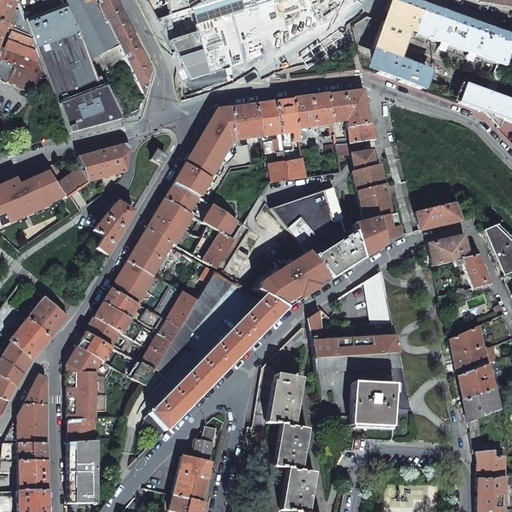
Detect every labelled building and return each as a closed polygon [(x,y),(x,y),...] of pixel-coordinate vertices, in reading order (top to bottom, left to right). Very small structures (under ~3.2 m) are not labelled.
[(11,23),(9,28),(10,29),(30,36),(24,21),(15,0),(0,0),(13,5),(7,22),(11,23)] [(0,0),(0,24),(7,28),(9,28),(11,23),(7,22),(13,5),(0,0)] [(15,0),(24,21),(62,6),(59,0),(15,0)] [(95,0),(59,0),(62,6),(77,33),(89,60),(118,46),(95,0)] [(112,0),(95,0),(118,46),(124,55),(138,48),(119,13),(112,0)] [(165,0),(170,16),(189,10),(221,0),(165,0)] [(315,0),(297,0),(168,41),(189,79),(272,53),(321,19),(315,0)] [(384,13),(387,14),(385,19),(384,24),(380,23),(370,51),(375,74),(420,90),(426,71),(398,61),(403,47),(491,79),(497,62),(503,64),(505,60),(511,37),(511,32),(507,31),(506,34),(433,8),(432,5),(428,0),(389,0),(388,2),(386,6),(385,9),(385,11),(384,13)] [(494,5),(511,8),(511,0),(478,0),(478,2),(494,5)] [(62,6),(24,21),(30,36),(34,49),(77,33),(62,6)] [(30,36),(10,29),(9,32),(4,48),(40,62),(34,49),(30,36)] [(77,33),(34,49),(40,62),(45,77),(67,135),(119,120),(98,79),(94,81),(89,60),(77,33)] [(4,48),(0,46),(0,59),(40,74),(45,77),(40,62),(4,48)] [(118,46),(89,60),(94,81),(98,79),(128,65),(124,55),(118,46)] [(128,65),(144,96),(151,72),(138,48),(124,55),(128,65)] [(0,76),(9,81),(32,92),(40,74),(0,59),(0,76)] [(481,110),(490,119),(497,126),(499,119),(502,120),(511,123),(511,102),(463,84),(456,104),(479,112),(480,108),(482,109),(481,110)] [(344,93),(326,95),(331,124),(341,122),(345,121),(346,128),(370,123),(362,90),(344,93)] [(326,95),(291,100),(296,130),(327,125),(331,125),(331,124),(326,95)] [(283,101),(274,103),(279,135),(281,132),(296,130),(291,100),(283,101)] [(265,104),(255,105),(260,137),(279,135),(274,103),(265,104)] [(242,107),(229,109),(234,141),(260,137),(255,105),(242,107)] [(215,112),(201,136),(228,150),(234,141),(229,109),(217,111),(215,112)] [(341,122),(331,124),(331,125),(332,136),(333,140),(345,138),(344,130),(342,131),(341,122)] [(370,123),(346,128),(348,138),(349,144),(356,143),(374,140),(372,132),(370,123)] [(290,133),(279,135),(280,138),(283,154),(286,153),(286,150),(293,149),(290,133)] [(228,150),(201,136),(199,139),(191,151),(189,155),(187,159),(213,173),(228,150)] [(323,137),(321,137),(324,156),(336,154),(334,146),(333,140),(332,136),(329,136),(323,137)] [(274,141),(261,144),(263,155),(277,152),(274,141)] [(349,144),(334,146),(336,154),(337,160),(349,158),(359,155),(356,143),(349,144)] [(76,158),(80,168),(87,182),(126,171),(128,150),(128,148),(127,147),(126,146),(125,145),(124,145),(122,145),(76,158)] [(165,156),(155,151),(150,160),(159,166),(165,156)] [(359,155),(349,158),(353,173),(350,174),(363,223),(351,226),(352,230),(353,235),(362,259),(378,249),(387,244),(400,236),(394,215),(390,216),(377,166),(374,167),(370,152),(359,155)] [(179,172),(171,185),(198,198),(213,173),(187,159),(179,172)] [(302,160),(285,164),(287,181),(305,179),(302,160)] [(285,164),(284,161),(265,165),(268,184),(287,181),(285,164)] [(54,164),(44,167),(53,180),(60,175),(54,164)] [(53,180),(44,167),(0,186),(0,231),(69,201),(66,197),(56,184),(53,180)] [(68,176),(56,184),(66,197),(87,182),(80,168),(68,176)] [(167,193),(162,201),(187,215),(189,212),(198,198),(171,185),(167,193)] [(271,209),(268,210),(285,230),(297,219),(326,252),(353,235),(352,230),(343,234),(338,221),(331,224),(328,214),(321,216),(318,208),(326,205),(323,198),(321,192),(271,209)] [(154,215),(145,229),(171,244),(174,246),(190,217),(187,215),(162,201),(154,215)] [(119,234),(133,212),(115,202),(92,231),(102,238),(96,249),(106,257),(119,234)] [(425,210),(414,214),(416,222),(418,231),(438,226),(459,222),(451,204),(425,210)] [(326,205),(318,208),(321,216),(328,214),(326,205)] [(211,207),(201,223),(207,226),(218,233),(232,241),(240,226),(211,207)] [(297,219),(285,230),(306,253),(312,261),(326,252),(297,219)] [(511,241),(495,226),(480,232),(501,277),(511,272),(511,241)] [(145,229),(126,261),(152,276),(171,244),(145,229)] [(188,233),(180,249),(191,256),(196,245),(200,239),(188,233)] [(209,247),(201,261),(214,269),(232,241),(218,233),(209,247)] [(346,270),(362,259),(353,235),(326,252),(312,261),(329,280),(346,270)] [(443,241),(425,245),(427,256),(430,267),(451,262),(458,260),(466,258),(463,244),(461,236),(443,241)] [(463,244),(466,258),(475,256),(470,242),(469,243),(463,244)] [(312,261),(306,253),(260,282),(254,291),(264,297),(285,308),(307,294),(329,280),(312,261)] [(466,258),(458,260),(461,265),(470,286),(487,282),(475,256),(466,258)] [(117,276),(109,289),(137,305),(152,281),(154,277),(152,276),(126,261),(117,276)] [(385,297),(379,271),(372,276),(362,282),(372,325),(391,324),(386,302),(385,297)] [(161,358),(154,369),(162,377),(179,356),(191,331),(230,284),(212,274),(195,302),(179,329),(170,343),(161,358)] [(154,277),(152,281),(161,287),(163,283),(154,277)] [(165,284),(162,288),(177,296),(177,295),(179,296),(181,293),(165,284)] [(105,296),(101,304),(129,320),(137,305),(109,289),(105,296)] [(167,318),(165,321),(166,321),(179,329),(195,302),(181,293),(179,296),(167,318)] [(264,297),(147,414),(164,431),(204,390),(245,350),(285,308),(264,297)] [(43,298),(25,319),(49,338),(58,328),(66,318),(43,298)] [(150,301),(145,310),(165,321),(167,318),(155,311),(158,305),(150,301)] [(97,311),(92,318),(118,333),(120,334),(129,320),(101,304),(97,311)] [(145,309),(137,321),(152,330),(151,332),(156,335),(157,335),(166,321),(165,321),(145,310),(145,309)] [(316,313),(305,319),(309,337),(310,342),(313,341),(321,341),(316,313)] [(88,325),(84,333),(110,348),(112,344),(118,333),(92,318),(88,325)] [(25,319),(8,342),(9,342),(31,361),(40,350),(49,338),(25,319)] [(179,329),(166,321),(157,335),(170,343),(179,329)] [(476,327),(447,340),(451,358),(455,376),(485,364),(481,348),(476,327)] [(261,369),(251,427),(263,429),(264,423),(270,382),(273,382),(274,375),(304,345),(304,339),(303,331),(302,329),(301,329),(261,369)] [(147,350),(154,338),(140,330),(138,333),(137,334),(137,335),(133,341),(147,350)] [(79,340),(75,347),(99,361),(101,362),(110,348),(84,333),(79,340)] [(154,338),(147,350),(161,358),(170,343),(157,335),(156,335),(154,338)] [(313,341),(310,342),(312,360),(398,354),(394,336),(321,341),(313,341)] [(9,342),(0,356),(0,377),(14,387),(31,361),(9,342)] [(112,344),(110,348),(139,364),(140,361),(135,357),(140,348),(129,342),(126,342),(121,349),(112,344)] [(481,348),(485,364),(494,361),(490,346),(485,350),(484,348),(481,348)] [(93,419),(93,412),(106,411),(106,376),(110,368),(101,362),(99,361),(75,347),(64,366),(65,422),(93,419)] [(140,361),(139,364),(153,371),(154,369),(161,358),(147,350),(140,361)] [(398,354),(312,360),(315,374),(401,367),(398,354)] [(491,363),(485,364),(492,389),(497,387),(491,363)] [(139,364),(130,379),(144,386),(153,371),(139,364)] [(458,388),(461,401),(492,389),(485,364),(455,376),(458,388)] [(37,375),(22,405),(45,405),(45,379),(37,375)] [(270,382),(264,423),(278,425),(293,428),(300,379),(274,375),(273,382),(270,382)] [(0,399),(7,401),(14,387),(0,377),(0,399)] [(350,383),(348,426),(350,426),(349,429),(388,431),(388,428),(390,428),(392,385),(350,383)] [(492,389),(461,401),(463,412),(466,423),(497,410),(492,389)] [(15,418),(15,445),(45,444),(45,405),(22,405),(15,418)] [(503,408),(497,410),(499,419),(506,418),(503,408)] [(147,414),(143,419),(159,436),(164,431),(147,414)] [(15,445),(15,418),(1,445),(15,445)] [(93,419),(65,422),(65,433),(65,443),(95,442),(95,419),(93,419)] [(278,425),(271,467),(285,469),(299,471),(306,430),(293,428),(278,425)] [(203,427),(180,457),(208,463),(211,446),(214,430),(203,427)] [(95,442),(65,443),(66,504),(96,504),(95,442)] [(15,445),(16,462),(46,462),(45,444),(15,445)] [(0,461),(16,462),(15,445),(1,445),(0,455),(0,461)] [(491,451),(473,454),(474,461),(474,480),(501,478),(501,457),(491,458),(491,451)] [(200,502),(209,463),(208,463),(180,457),(171,496),(187,500),(200,503),(200,502)] [(0,473),(16,473),(16,462),(0,461),(0,473)] [(16,473),(16,492),(46,491),(46,462),(16,462),(16,473)] [(285,469),(279,511),(287,511),(307,511),(313,474),(299,471),(285,469)] [(501,478),(474,480),(474,509),(501,509),(501,478)] [(16,492),(16,511),(46,511),(46,491),(16,492)] [(0,492),(0,511),(11,511),(12,492),(0,492)] [(170,499),(167,511),(171,511),(184,511),(187,500),(171,496),(168,495),(167,498),(170,499)] [(184,511),(201,511),(202,511),(203,503),(200,502),(200,503),(187,500),(184,511)]
